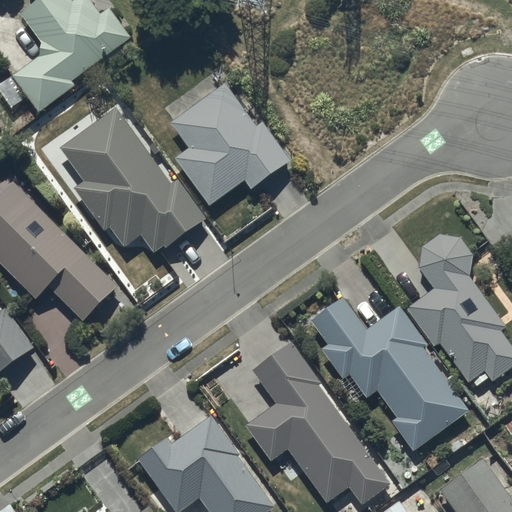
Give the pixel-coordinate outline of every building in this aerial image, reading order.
[(38,0),(22,11),(44,40),(42,54),(0,82),(0,91),(13,111),(31,99),(39,110),(77,85),(73,80),(109,56),(112,61),(125,52),(120,44),(132,36),(125,26),(127,25),(121,16),(118,18),(110,6),(101,12),(92,0),(38,0)] [(225,82),(172,121),(190,146),(175,157),(210,205),(246,179),(252,188),(291,158),(263,121),(257,125),(247,111),(249,109),(238,94),(235,96),(225,82)] [(173,182),(116,106),(98,120),(93,113),(67,129),(73,139),(69,141),(64,152),(84,179),(73,187),(105,230),(111,227),(125,246),(141,234),(154,251),(164,244),(166,246),(206,216),(178,178),(173,182)] [(46,207),(11,173),(0,183),(0,260),(36,298),(51,284),(84,320),(87,316),(102,332),(140,303),(43,210),(46,207)] [(434,286),(407,307),(435,344),(439,340),(470,382),(473,380),(476,384),(489,375),(493,380),(511,365),(511,344),(500,329),(506,325),(468,274),(469,272),(470,270),(471,268),(471,265),(471,263),(472,261),(472,258),(471,256),(471,254),(470,252),(469,249),(468,247),(467,245),(466,243),(464,242),(463,240),(461,239),(459,237),(457,236),(455,235),(453,234),(450,234),(448,234),(446,233),(443,233),(441,234),(439,234),(437,235),(434,236),(432,237),(430,238),(428,239),(427,241),(425,242),(424,244),(422,246),(421,248),(420,250),(419,252),(419,255),(418,257),(418,259),(418,262),(419,264),(419,266),(434,286)] [(368,327),(344,296),(312,320),(329,343),(322,348),(344,377),(340,381),(354,400),(364,393),(368,398),(378,390),(398,417),(393,421),(415,449),(469,408),(423,348),(428,343),(399,304),(368,327)] [(3,309),(0,305),(0,370),(36,345),(7,306),(3,309)] [(394,479),(292,340),(254,368),(278,402),(246,425),(272,461),(289,449),(327,503),(350,487),(361,503),(394,479)] [(168,437),(138,458),(178,511),(200,496),(212,511),(264,511),(275,504),(212,414),(173,444),(168,437)] [(511,511),(511,494),(484,457),(439,488),(456,511),(511,511)] [(407,511),(399,500),(381,511),(378,511),(377,511),(407,511)]
